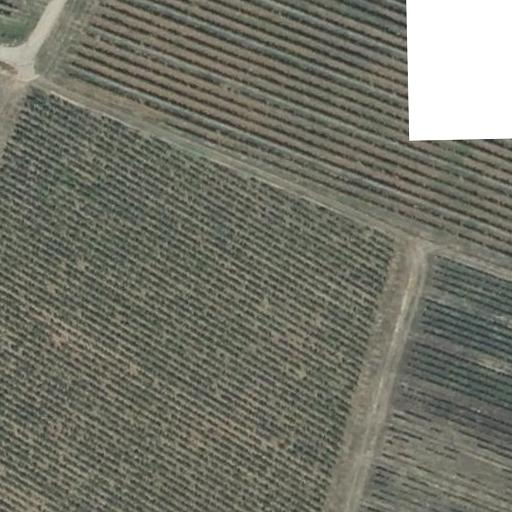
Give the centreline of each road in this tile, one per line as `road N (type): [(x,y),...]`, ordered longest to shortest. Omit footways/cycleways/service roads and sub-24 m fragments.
road 1 (track): [(511,267),(37,78),(20,60)]
road 2 (track): [(420,233),(345,511)]
